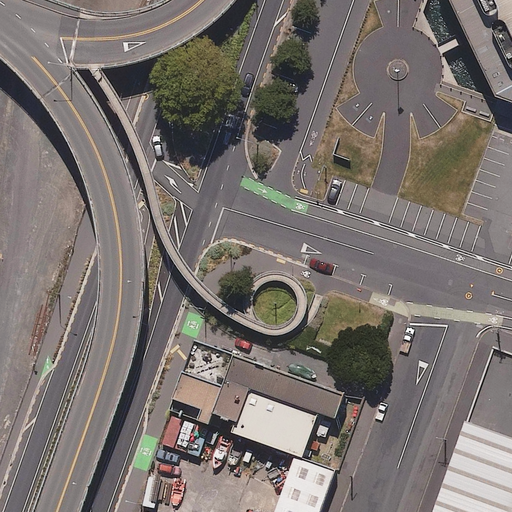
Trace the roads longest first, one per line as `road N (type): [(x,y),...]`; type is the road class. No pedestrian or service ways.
road 1 (secondary): [(0,25),(67,92),(98,143),(123,232),(120,327),(59,511)]
road 2 (secondary): [(12,511),(134,158)]
road 3 (secondary): [(208,197),(97,511)]
road 4 (tertiary): [(208,197),(463,281)]
road 5 (unclassified): [(463,281),(384,511)]
road 6 (secondary): [(209,0),(144,34),(102,41),(65,39),(0,14)]
road 7 (secondary): [(274,0),(208,197)]
road 8 (secondary): [(134,158),(188,0)]
